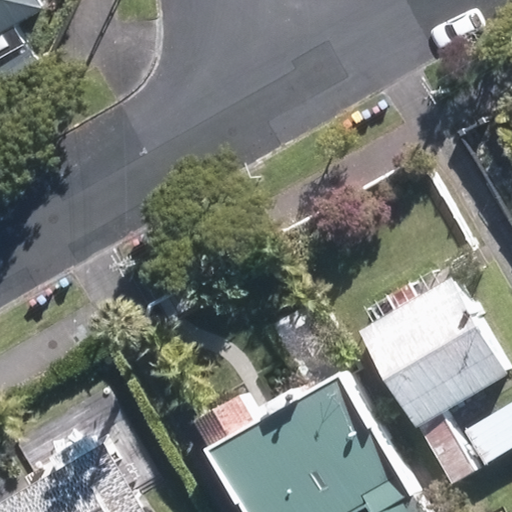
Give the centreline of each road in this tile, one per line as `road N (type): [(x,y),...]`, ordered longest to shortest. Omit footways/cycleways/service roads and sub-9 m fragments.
road 1 (residential): [(0,236),(238,97)]
road 2 (residential): [(238,97),(408,0)]
